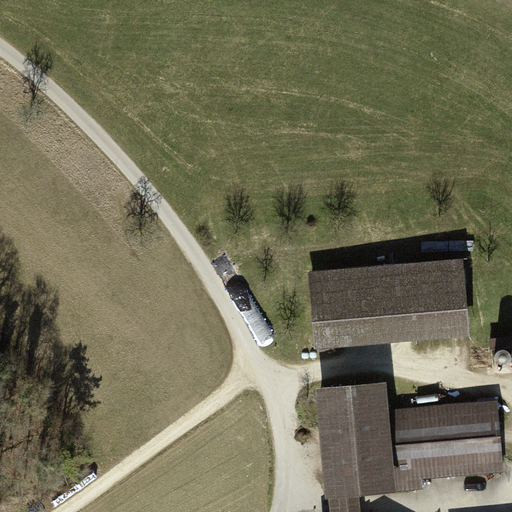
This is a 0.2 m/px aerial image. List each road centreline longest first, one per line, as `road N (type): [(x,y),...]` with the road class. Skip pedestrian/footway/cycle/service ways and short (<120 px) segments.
road 1 (track): [(280,511),(281,415),(230,304),(144,184),(0,45)]
road 2 (track): [(262,368),(62,511)]
